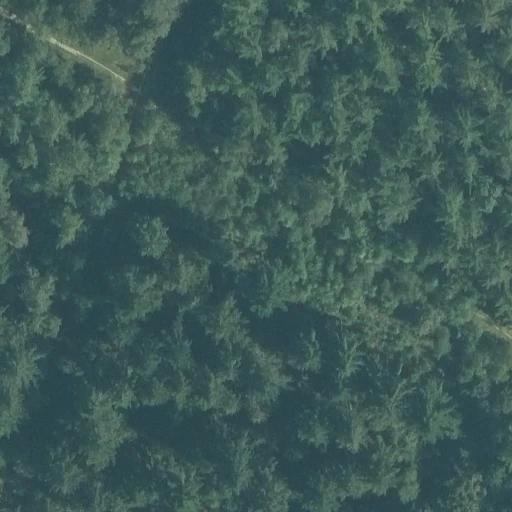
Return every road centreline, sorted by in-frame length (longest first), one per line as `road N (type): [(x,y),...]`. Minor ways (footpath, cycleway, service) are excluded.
road 1 (unknown): [(511,336),(149,77)]
road 2 (unknown): [(149,77),(0,453)]
road 3 (unknown): [(181,8),(304,1),(384,28),(476,90),(511,141)]
road 4 (unclassified): [(245,511),(511,454)]
